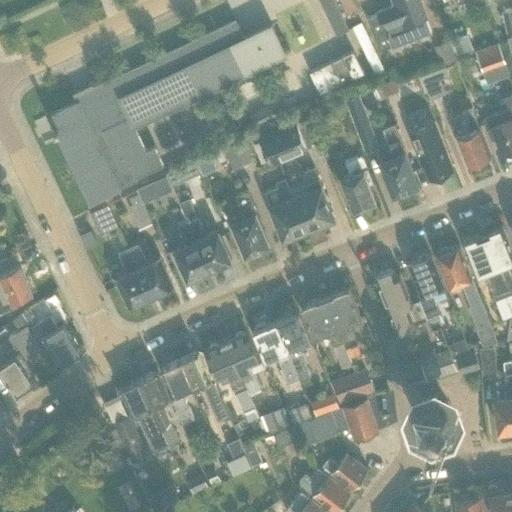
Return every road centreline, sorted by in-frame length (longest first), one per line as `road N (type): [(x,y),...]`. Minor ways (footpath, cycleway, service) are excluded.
road 1 (residential): [(115,357),(511,187)]
road 2 (residential): [(115,357),(0,114)]
road 3 (residential): [(0,80),(168,0)]
road 4 (residential): [(0,437),(115,357)]
